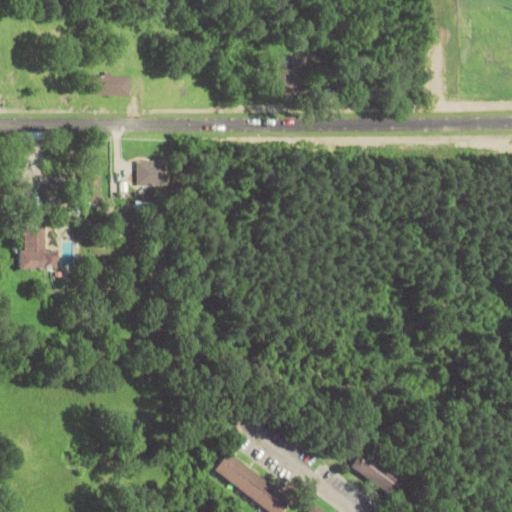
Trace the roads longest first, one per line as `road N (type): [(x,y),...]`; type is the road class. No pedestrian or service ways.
road 1 (tertiary): [(0,130),(511,127)]
road 2 (residential): [(354,511),(249,434)]
